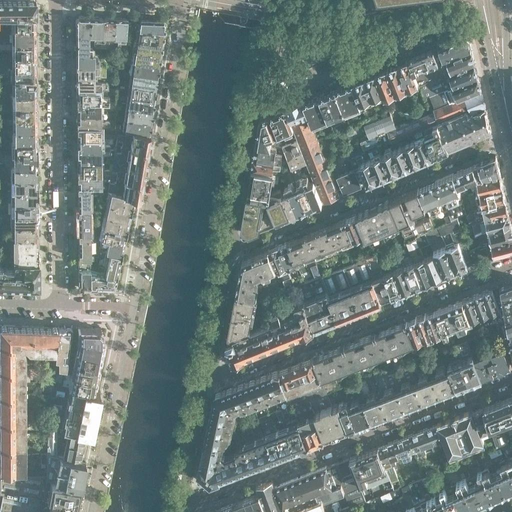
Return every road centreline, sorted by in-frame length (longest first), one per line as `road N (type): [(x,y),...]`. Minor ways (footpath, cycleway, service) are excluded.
road 1 (residential): [(511,377),(198,499),(180,498)]
road 2 (residential): [(206,373),(229,373),(511,265)]
road 3 (residential): [(231,246),(251,111),(419,45)]
road 4 (residential): [(186,2),(132,308)]
road 5 (residential): [(59,304),(55,0)]
road 6 (residential): [(511,136),(231,246)]
road 7 (residential): [(132,308),(90,511)]
road 8 (residential): [(206,373),(231,246)]
road 9 (residential): [(180,498),(206,373)]
